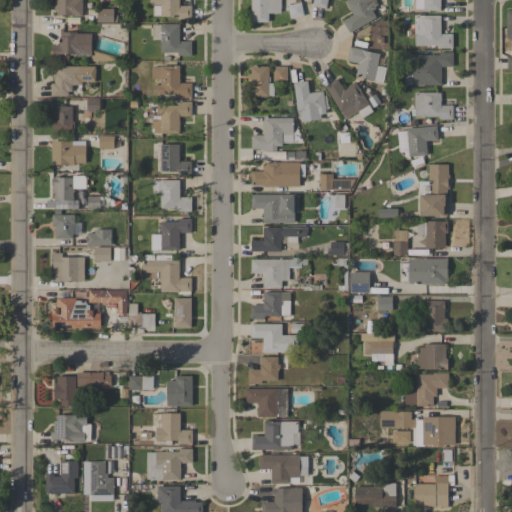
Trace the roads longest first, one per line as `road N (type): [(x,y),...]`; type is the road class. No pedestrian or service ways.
road 1 (residential): [(19,511),(18,0)]
road 2 (residential): [(482,511),(482,0)]
road 3 (residential): [(230,483),(218,439),(223,0)]
road 4 (residential): [(20,353),(218,352)]
